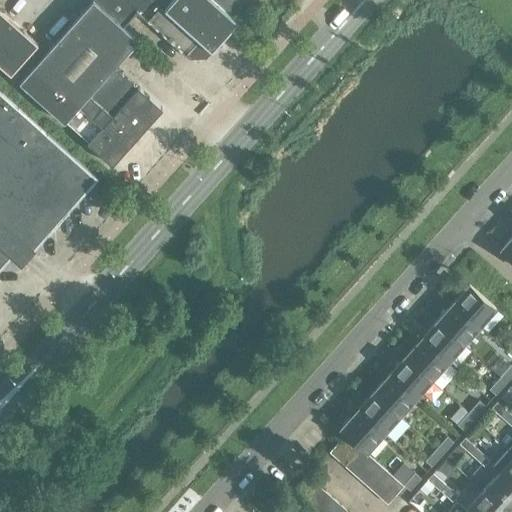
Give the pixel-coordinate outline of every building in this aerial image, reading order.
[(115,65),(126,53),(130,57),(143,42),(139,38),(124,25),(96,0),(92,0),(20,81),(65,121),(66,119),(88,140),(87,141),(112,163),(164,107),(139,84),(138,85),(115,65)] [(237,20),(215,0),(96,0),(124,25),(137,11),(185,54),(188,51),(191,54),(205,54),(210,49),(212,51),(239,21),(237,20)] [(215,0),(237,20),(255,0),(215,0)] [(0,61),(13,73),(40,42),(0,6),(0,61)] [(0,267),(24,241),(34,251),(99,178),(0,89),(0,267)] [(511,232),(500,247),(511,257),(511,232)] [(495,306),(468,282),(452,300),(478,324),(495,306)] [(478,324),(452,300),(436,318),(463,342),(478,324)] [(463,342),(436,318),(420,336),(447,360),(463,342)] [(447,360),(420,336),(404,354),(431,378),(447,360)] [(431,378),(404,354),(388,372),(415,395),(431,378)] [(506,381),(511,374),(511,364),(511,363),(500,376),(506,381)] [(415,395),(388,372),(373,389),(399,413),(415,395)] [(506,381),(500,376),(489,388),(495,394),(506,381)] [(399,413),(373,389),(357,407),(383,431),(399,413)] [(474,417),(485,405),(479,399),(468,411),(474,417)] [(497,400),(491,407),(504,418),(509,412),(497,400)] [(383,431),(357,407),(340,426),(367,449),(383,431)] [(474,417),(468,411),(457,423),(463,429),(474,417)] [(345,432),(329,451),(337,458),(354,440),(345,432)] [(442,453),(453,441),(447,435),(436,447),(442,453)] [(465,436),(459,442),(472,454),(477,447),(465,436)] [(354,440),(337,458),(346,465),(362,447),(354,440)] [(370,454),(362,447),(346,465),(354,473),(370,454)] [(442,453),(436,447),(425,459),(431,465),(442,453)] [(477,447),(472,454),(484,465),(490,459),(477,447)] [(511,452),(508,449),(492,467),(498,472),(511,484),(511,452)] [(378,461),(370,454),(354,473),(362,480),(378,461)] [(386,469),(378,461),(362,480),(370,487),(386,469)] [(394,476),(386,469),(370,487),(378,494),(394,476)] [(410,489),(421,477),(414,471),(403,484),(404,484),(410,489)] [(433,472),(427,478),(440,489),(445,483),(433,472)] [(511,484),(498,472),(482,490),(507,511),(509,511),(511,510),(511,484)] [(292,493),(301,501),(317,483),(309,475),(292,493)] [(403,484),(394,476),(378,494),(388,503),(404,484),(403,484)] [(301,501),(309,508),(326,491),(317,483),(301,501)] [(445,483),(440,489),(453,500),(458,494),(445,483)] [(507,511),(482,490),(466,508),(471,511),(507,511)] [(309,508),(313,511),(320,511),(334,498),(326,491),(309,508)] [(320,511),(335,511),(342,505),(334,498),(320,511)] [(451,506),(446,511),(471,511),(466,508),(457,500),(451,506)]
